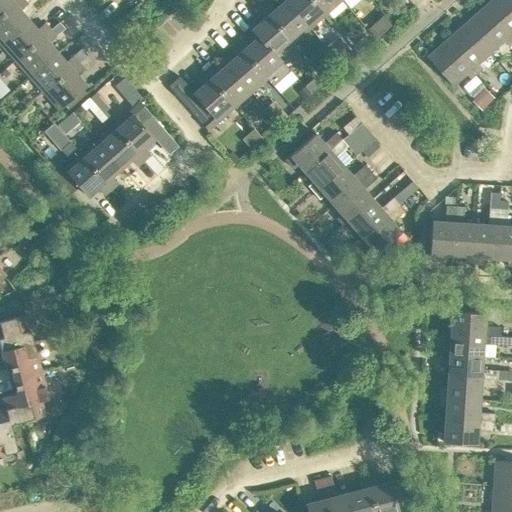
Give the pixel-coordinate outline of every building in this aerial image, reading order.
[(17,0),(0,15),(0,43),(0,44),(28,19),(20,9),(27,3),(23,0),(17,0)] [(0,0),(0,15),(17,0),(0,0)] [(268,1),(262,7),(292,42),(308,28),(284,0),(274,8),(268,1)] [(284,0),(308,28),(325,14),(312,0),(284,0)] [(312,0),(325,14),(340,0),(312,0)] [(511,1),(511,0),(490,0),(483,6),(511,38),(511,1)] [(511,38),(483,6),(464,23),(490,52),(503,40),(507,45),(511,40),(511,38)] [(251,29),(257,36),(258,36),(276,56),(277,56),(292,42),(262,7),(255,13),(261,20),(251,29)] [(375,39),(391,25),(382,16),(367,29),(375,39)] [(0,44),(15,60),(49,29),(44,23),(37,29),(28,19),(0,44)] [(59,21),(49,29),(55,36),(64,28),(59,21)] [(464,23),(445,39),(475,73),(481,68),(477,63),(490,52),(464,23)] [(15,60),(29,76),(57,52),(48,42),(55,36),(49,29),(15,60)] [(242,37),(236,43),(266,78),(273,86),(290,71),(277,56),(276,56),(258,36),(257,36),(248,44),(242,37)] [(355,57),(338,37),(325,48),(342,68),(355,57)] [(475,73),(445,39),(426,56),(452,85),(465,74),(469,78),(475,73)] [(235,55),(225,64),(250,92),(266,78),(236,43),(229,48),(235,55)] [(78,62),(86,54),(81,48),(72,55),(78,62)] [(29,76),(43,92),(78,62),(72,55),(65,61),(57,52),(29,76)] [(78,62),(43,92),(58,109),(63,105),(68,110),(86,94),(82,89),(86,85),(77,74),(84,68),(78,62)] [(207,62),(200,68),(203,71),(210,65),(207,62)] [(210,65),(203,71),(233,106),(250,92),(225,64),(216,72),(210,65)] [(233,106),(203,71),(197,77),(203,84),(193,92),(179,76),(168,85),(207,130),(233,106)] [(312,78),(303,86),(310,93),(319,85),(312,78)] [(303,86),(297,91),(303,99),(310,93),(303,86)] [(484,89),(473,99),(483,109),(493,98),(484,89)] [(139,102),(113,125),(143,160),(150,154),(143,147),(154,138),(142,124),(152,116),(139,102)] [(85,116),(85,109),(81,104),(73,112),(80,120),(85,116)] [(342,140),(347,146),(355,155),(361,151),(372,140),(374,139),(361,124),(342,140)] [(67,139),(55,125),(42,136),(54,150),(67,139)] [(113,125),(96,139),(121,167),(130,159),(136,165),(143,160),(113,125)] [(296,162),(304,171),(341,139),(335,132),(323,143),(314,133),(284,159),(290,167),(296,162)] [(96,139),(80,153),(111,188),(117,183),(111,176),(121,167),(96,139)] [(307,186),(313,192),(343,166),(335,156),(347,146),(342,140),(341,139),(304,171),(312,181),(307,186)] [(367,158),(378,147),(372,140),(361,151),(367,158)] [(111,188),(80,153),(70,142),(60,150),(70,162),(63,168),(88,196),(98,187),(104,194),(111,188)] [(324,194),(332,204),(370,171),(364,165),(352,175),(343,166),(313,192),(319,199),(324,194)] [(335,218),(341,225),(372,198),(363,189),(375,178),(370,171),(332,204),(341,213),(335,218)] [(451,255),(454,206),(455,197),(446,196),(444,221),(431,220),(428,261),(438,261),(438,254),(451,255)] [(353,227),(361,236),(398,204),(392,197),(380,208),(372,198),(341,225),(347,232),(353,227)] [(481,257),(494,258),(498,201),(489,200),(487,224),(475,223),(472,263),(481,264),(481,257)] [(506,266),(511,266),(511,225),(505,225),(507,201),(498,201),(494,258),(507,259),(506,266)] [(398,204),(361,236),(369,246),(364,251),(370,258),(391,239),(398,247),(407,239),(392,221),(404,211),(398,204)] [(463,263),(472,263),(475,223),(462,222),(463,206),(454,206),(451,255),(464,256),(463,263)] [(450,320),(450,333),(499,336),(499,327),(483,326),(484,312),(444,310),(443,319),(450,320)] [(0,337),(0,350),(33,342),(26,314),(0,320),(0,327),(2,336),(0,337)] [(442,344),(441,353),(482,356),(482,344),(511,345),(511,336),(499,336),(450,333),(449,345),(442,344)] [(0,364),(9,362),(13,377),(40,370),(33,342),(0,350),(0,364)] [(447,376),(496,379),(506,379),(507,371),(497,370),(481,369),(482,356),(441,353),(441,362),(448,363),(447,376)] [(2,396),(5,408),(47,397),(40,370),(13,377),(17,392),(2,396)] [(439,388),(438,397),(479,399),(480,387),(496,388),(496,379),(447,376),(446,388),(439,388)] [(0,454),(17,450),(10,424),(44,415),(40,400),(48,398),(47,397),(5,408),(0,409),(0,454)] [(445,406),(444,419),(493,422),(494,413),(478,412),(479,399),(438,397),(438,405),(445,406)] [(493,422),(444,419),(443,431),(436,431),(436,440),(476,443),(477,430),(493,431),(493,422)] [(511,461),(494,460),(492,486),(511,487),(511,461)] [(375,475),(366,478),(375,511),(398,511),(397,505),(391,482),(390,481),(377,484),(375,475)] [(330,476),(322,478),(324,489),(333,487),(330,476)] [(322,478),(313,481),(316,491),(324,489),(322,478)] [(360,489),(348,492),(352,511),(375,511),(366,478),(358,480),(360,489)] [(398,480),(391,482),(397,505),(405,503),(398,480)] [(511,511),(511,487),(492,486),(491,511),(511,511)] [(333,487),(324,489),(330,511),(352,511),(348,492),(335,495),(333,487)] [(330,511),(324,489),(316,491),(318,500),(305,503),(307,511),(330,511)]
